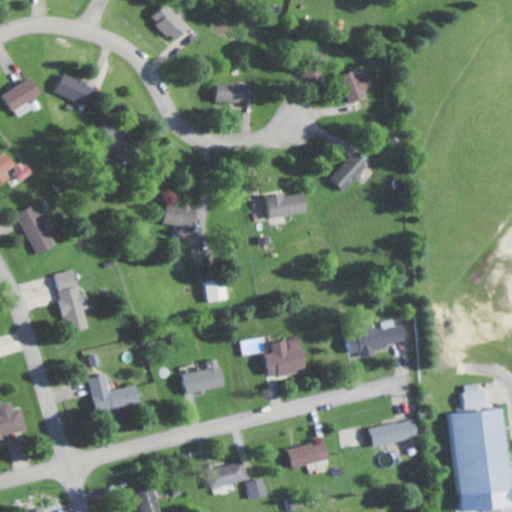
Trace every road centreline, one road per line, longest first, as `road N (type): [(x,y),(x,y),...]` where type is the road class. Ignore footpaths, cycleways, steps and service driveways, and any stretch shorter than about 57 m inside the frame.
road 1 (residential): [(0,41),(54,27),(95,36),(138,62),(179,118),(214,139),(258,140),(297,119)]
road 2 (residential): [(73,462),(404,382)]
road 3 (residential): [(0,275),(43,363),(88,511)]
